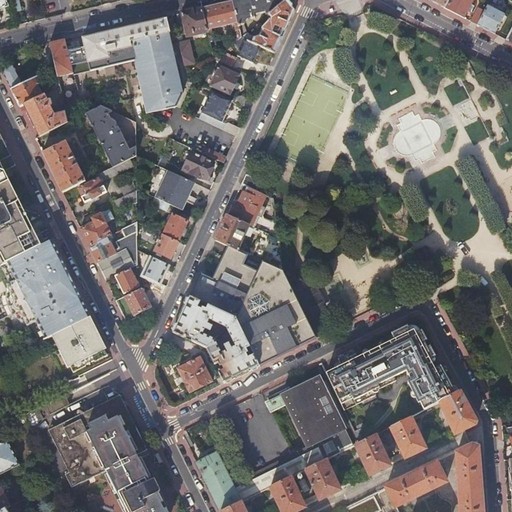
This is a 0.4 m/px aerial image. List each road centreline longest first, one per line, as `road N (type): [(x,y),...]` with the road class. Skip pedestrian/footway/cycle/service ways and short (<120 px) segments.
road 1 (residential): [(163,430),(422,304),(486,418),(493,511)]
road 2 (residential): [(312,0),(133,370)]
road 3 (residential): [(133,370),(0,98)]
road 4 (residential): [(0,42),(184,0)]
road 5 (residential): [(395,0),(511,60)]
